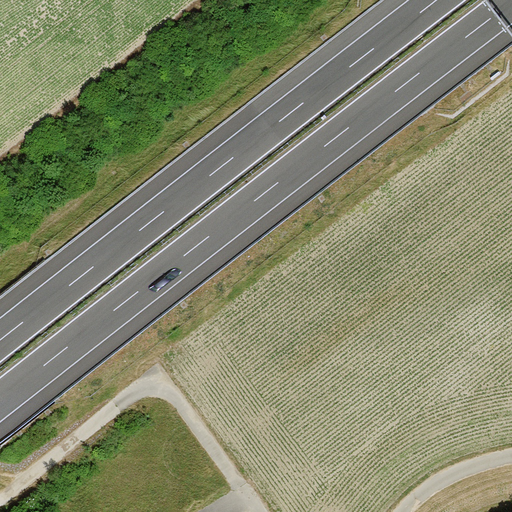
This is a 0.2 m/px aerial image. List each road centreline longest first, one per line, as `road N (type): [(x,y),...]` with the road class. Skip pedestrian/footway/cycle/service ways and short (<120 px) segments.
road 1 (motorway): [(0,401),(511,3)]
road 2 (motorway): [(436,0),(0,339)]
road 3 (track): [(259,511),(180,401),(152,388),(122,400),(0,499)]
road 4 (track): [(511,455),(446,478),(402,511)]
